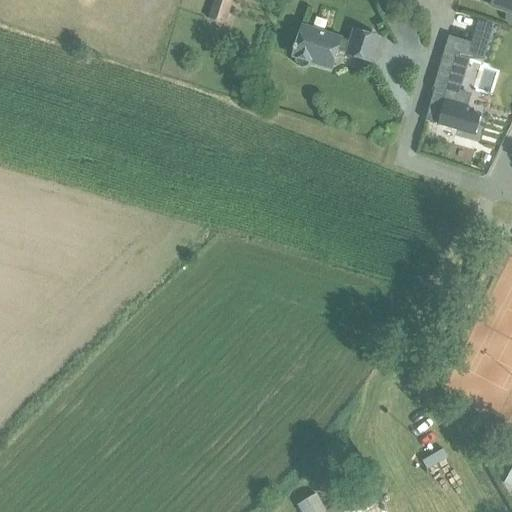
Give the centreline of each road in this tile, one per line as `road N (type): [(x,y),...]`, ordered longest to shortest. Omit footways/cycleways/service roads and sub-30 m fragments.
road 1 (residential): [(494,181),(408,161),(403,146),(441,16),(431,0)]
road 2 (residential): [(494,181),(435,300)]
